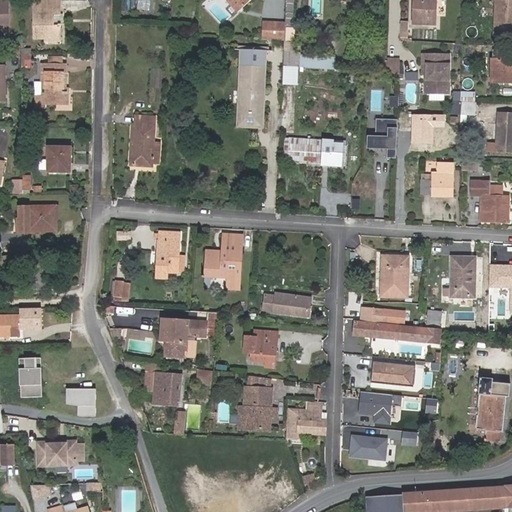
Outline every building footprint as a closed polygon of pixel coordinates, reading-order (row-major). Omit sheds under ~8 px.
[(0,0),(0,33),(8,33),(7,0),(0,0)] [(228,0),(227,2),(238,13),(252,0),(228,0)] [(293,43),(294,0),(286,0),(286,23),(285,40),(285,43),(293,43)] [(414,0),(413,24),(434,25),(435,0),(414,0)] [(511,0),(496,0),(495,35),(511,35),(511,0)] [(48,7),(48,1),(32,1),(33,39),(43,38),(60,38),(60,25),(54,25),(54,16),(60,16),(60,7),(48,7)] [(264,22),(263,40),(277,40),(285,40),(286,23),(278,23),(264,22)] [(409,22),(401,22),(400,41),(408,41),(409,22)] [(0,41),(8,41),(8,33),(0,33),(0,41)] [(268,51),(264,51),(262,125),(240,124),(243,50),(240,50),(237,129),(265,130),(268,51)] [(262,125),(264,51),(243,50),(240,124),(262,125)] [(298,66),(298,51),(285,51),(284,64),(295,65),(298,66)] [(508,52),(494,51),(493,60),(491,59),(491,83),(511,83),(511,62),(508,63),(508,59),(508,52)] [(400,58),(387,57),(387,72),(399,73),(400,61),(400,58)] [(449,58),(423,57),(422,77),(425,77),(425,95),(448,96),(449,58)] [(42,64),(42,73),(45,73),(45,94),(41,94),(36,94),(35,107),(45,107),(45,103),(65,104),(66,88),(66,65),(62,65),(48,64),(42,64)] [(284,64),(283,80),(294,81),(295,65),(284,64)] [(460,114),(460,102),(451,101),(451,114),(460,114)] [(474,102),(460,102),(460,114),(460,122),(466,122),(466,114),(474,115),(474,102)] [(13,122),(22,122),(21,111),(12,112),(13,122)] [(156,115),(138,114),(137,123),(134,123),(133,149),(136,149),(136,164),(146,165),(146,162),(154,162),(156,115)] [(511,115),(498,114),(496,143),(488,143),(487,151),(511,151),(511,115)] [(396,157),(397,119),(376,118),(375,135),(367,135),(367,147),(387,148),(387,157),(396,157)] [(332,141),(300,139),(299,159),(325,161),(325,162),(340,163),(341,145),(331,144),(332,141)] [(71,148),(48,147),(48,171),(70,172),(71,148)] [(475,169),(475,160),(462,159),(462,168),(475,169)] [(432,181),(423,181),(423,192),(433,193),(433,195),(453,196),(453,163),(437,162),(437,173),(432,174),(432,176),(432,181)] [(23,182),(15,182),(16,195),(23,195),(23,185),(23,182)] [(489,195),(489,186),(489,184),(471,183),(471,194),(482,195),(489,195)] [(70,186),(70,194),(79,193),(79,185),(70,186)] [(504,186),(489,186),(489,195),(482,195),(481,221),(507,223),(508,196),(503,195),(504,186)] [(56,206),(19,207),(20,218),(17,218),(17,232),(28,232),(28,231),(57,230),(56,206)] [(176,273),(177,256),(178,233),(160,232),(157,277),(169,278),(169,272),(176,273)] [(219,256),(220,252),(208,252),(206,277),(228,279),(228,289),(240,290),(244,237),(225,235),(224,253),(223,257),(219,256)] [(13,242),(0,242),(0,254),(14,254),(13,242)] [(408,257),(383,256),(382,296),(407,296),(408,257)] [(474,258),(452,258),(451,296),(474,297),(474,258)] [(122,297),(124,280),(116,279),(114,296),(122,297)] [(131,281),(124,280),(122,297),(129,298),(131,281)] [(276,296),(266,295),(264,310),(308,316),(311,298),(277,294),(276,296)] [(361,320),(383,322),(384,310),(362,307),(361,320)] [(18,317),(0,317),(0,336),(19,336),(19,330),(40,330),(40,310),(18,310),(18,317)] [(426,327),(440,328),(442,311),(428,310),(426,327)] [(208,322),(167,319),(165,340),(167,340),(167,353),(186,354),(188,334),(208,335),(208,322)] [(368,331),(367,336),(439,343),(440,331),(355,321),(355,329),(368,331)] [(248,350),(251,350),(251,360),(266,361),(265,366),(275,367),(277,331),(262,330),(262,337),(257,336),(252,336),(249,336),(246,337),(245,347),(248,350)] [(38,359),(20,360),(21,399),(42,398),(42,369),(38,369),(38,359)] [(416,366),(374,361),(372,382),(413,387),(416,366)] [(157,373),(158,363),(146,362),(145,373),(157,373)] [(213,384),(214,371),(198,371),(198,384),(213,384)] [(157,373),(145,373),(144,390),(154,391),(153,401),(181,403),(182,375),(157,373)] [(271,388),(271,378),(249,375),(248,387),(271,388)] [(493,379),(481,377),(479,394),(481,394),(477,428),(485,429),(485,439),(501,441),(502,431),(503,431),(506,396),(509,397),(510,384),(493,382),(493,379)] [(241,406),(241,414),(247,415),(246,428),(269,429),(269,416),(270,408),(271,388),(248,387),(247,406),(241,406)] [(68,402),(79,403),(80,390),(69,389),(68,402)] [(391,417),(393,395),(361,392),(359,413),(391,417)] [(320,413),(320,403),(307,402),(306,412),(320,413)] [(278,408),(270,408),(269,416),(278,417),(278,408)] [(298,431),(325,433),(326,422),(319,421),(320,413),(306,412),(288,411),(287,437),(297,437),(298,431)] [(184,435),(185,412),(176,412),(174,434),(184,435)] [(401,444),(416,445),(417,432),(402,431),(401,444)] [(385,460),(387,440),(352,436),(350,457),(385,460)] [(76,442),(37,443),(37,466),(76,466),(76,463),(84,463),(84,445),(76,445),(76,442)] [(418,446),(397,445),(396,463),(418,463),(418,446)] [(13,446),(5,446),(6,465),(13,464),(13,446)] [(316,480),(314,474),(302,477),(304,484),(316,480)] [(52,496),(51,486),(31,487),(32,499),(52,496)] [(511,487),(366,497),(367,511),(453,511),(507,508),(511,507),(511,487)] [(237,511),(237,510),(236,508),(236,507),(235,506),(233,504),(232,503),(231,502),(229,502),(228,501),(226,501),(223,501),(220,502),(218,503),(216,504),(215,505),(214,507),(213,508),(212,510),(212,511),(211,511),(237,511)]
